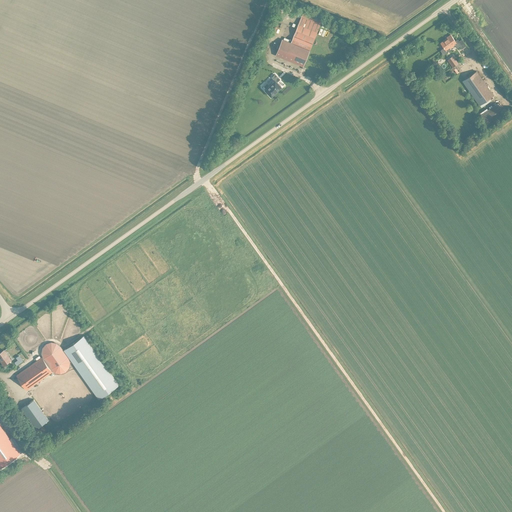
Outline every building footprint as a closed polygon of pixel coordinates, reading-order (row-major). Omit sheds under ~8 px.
[(304,11),(298,25),(316,32),(322,18),(304,11)] [(293,36),(312,44),(316,32),(298,25),(293,36)] [(454,40),(450,34),(447,37),(447,38),(440,43),(444,48),(440,50),(443,55),(450,50),(449,48),(457,43),(457,44),(457,46),(462,47),(463,42),(461,39),(457,38),(454,40)] [(291,43),(309,50),(312,44),(293,36),(291,43)] [(309,50),(291,43),(282,39),(276,55),(303,66),(309,50)] [(452,67),(458,63),(453,56),(447,59),(452,67)] [(479,105),(493,95),(476,71),(462,81),(479,105)] [(265,90),(271,96),(281,87),(277,82),(280,79),(275,74),(272,77),(275,80),(269,86),(267,83),(264,86),(266,88),(265,90)] [(487,125),(503,114),(496,104),(480,115),(487,125)] [(84,336),(64,350),(72,362),(98,399),(118,385),(84,336)] [(11,360),(4,350),(0,352),(0,360),(3,365),(11,360)] [(52,371),(42,357),(16,375),(27,389),(52,371)] [(36,428),(48,420),(34,399),(21,408),(36,428)] [(0,467),(21,453),(0,424),(0,467)]
